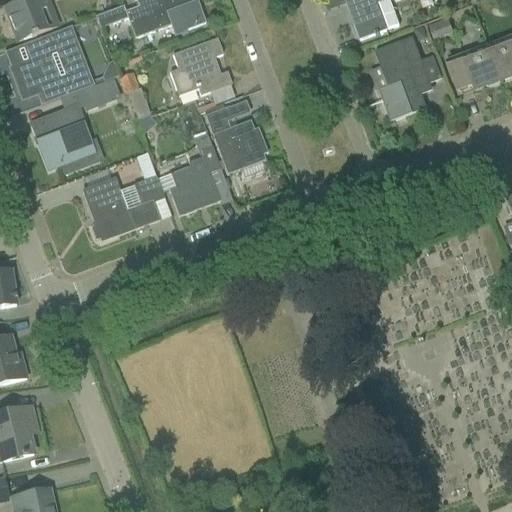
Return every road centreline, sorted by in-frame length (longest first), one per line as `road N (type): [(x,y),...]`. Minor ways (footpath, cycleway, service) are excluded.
road 1 (residential): [(52,305),(312,208)]
road 2 (residential): [(234,0),(312,208)]
road 3 (residential): [(131,511),(52,305)]
road 4 (residential): [(375,186),(313,0)]
road 5 (residential): [(375,186),(511,134)]
road 6 (residential): [(52,305),(0,171)]
